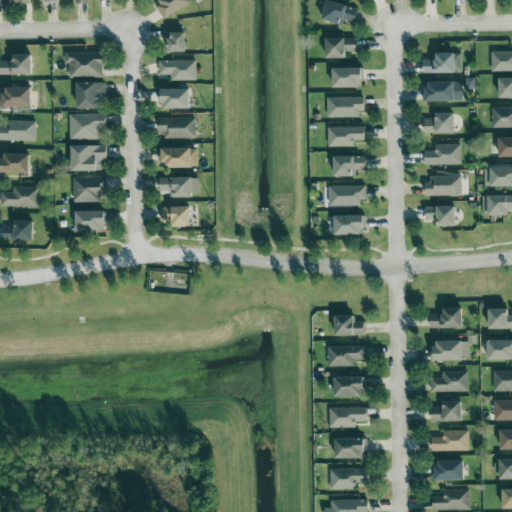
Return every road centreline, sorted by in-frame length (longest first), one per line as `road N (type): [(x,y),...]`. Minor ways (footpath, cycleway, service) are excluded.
road 1 (residential): [(400,511),(394,24)]
road 2 (tertiary): [(134,257),(204,253),(341,269),(511,258)]
road 3 (residential): [(132,32),(134,257)]
road 4 (tertiary): [(0,279),(134,257)]
road 5 (residential): [(0,32),(132,32)]
